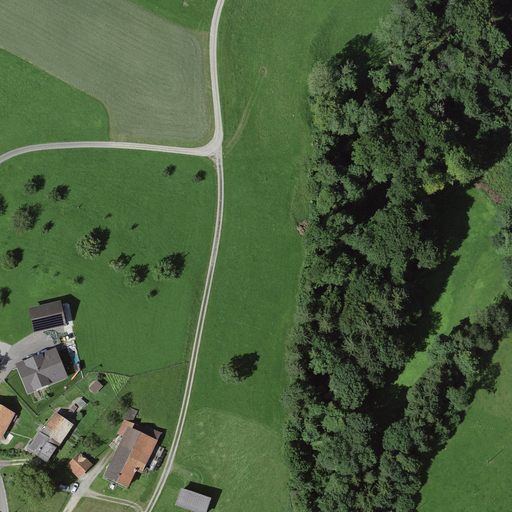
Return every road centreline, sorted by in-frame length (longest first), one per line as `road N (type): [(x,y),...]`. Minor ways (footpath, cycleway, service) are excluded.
road 1 (track): [(147,511),(173,454),(220,220),(218,58),(229,0)]
road 2 (track): [(0,162),(59,146),(220,151)]
